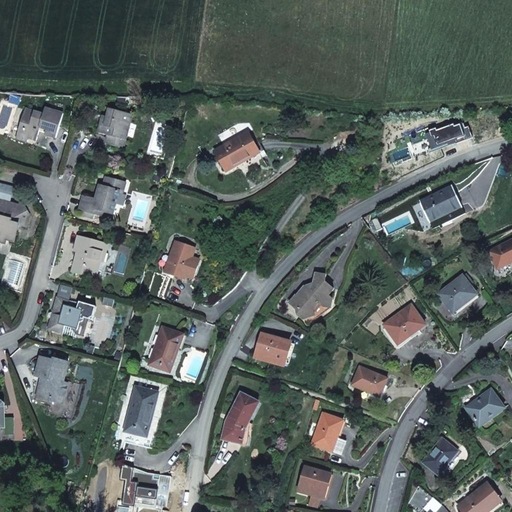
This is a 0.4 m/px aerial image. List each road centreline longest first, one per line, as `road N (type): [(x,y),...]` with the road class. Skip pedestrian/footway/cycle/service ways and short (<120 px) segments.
road 1 (residential): [(190,511),(205,412),(231,337),(277,271),(355,207),(511,140)]
road 2 (residential): [(511,324),(476,345),(404,426),(378,511)]
road 3 (residential): [(0,347),(19,340),(33,316),(63,189)]
